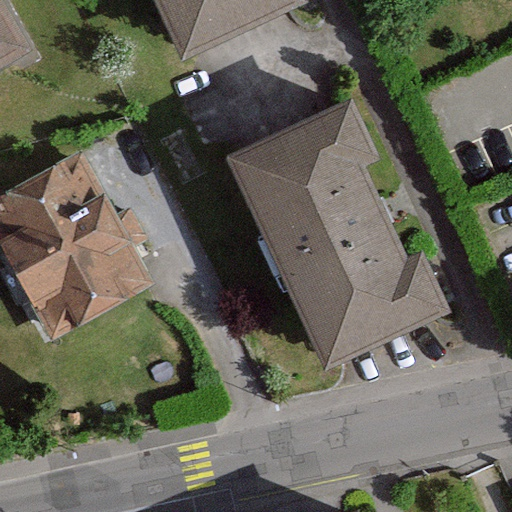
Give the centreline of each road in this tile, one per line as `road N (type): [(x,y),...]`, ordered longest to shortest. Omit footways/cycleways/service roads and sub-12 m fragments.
road 1 (residential): [(73,505),(511,403)]
road 2 (unknown): [(240,420),(113,172)]
